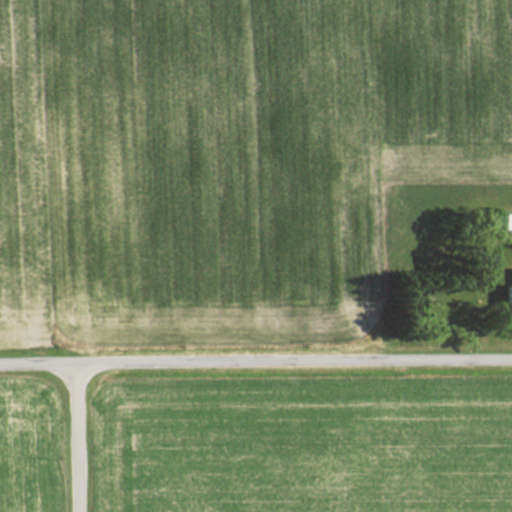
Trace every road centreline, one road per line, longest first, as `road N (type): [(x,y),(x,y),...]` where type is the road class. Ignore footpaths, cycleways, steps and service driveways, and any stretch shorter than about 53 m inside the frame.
road 1 (residential): [(0,367),(511,361)]
road 2 (residential): [(78,511),(77,366)]
